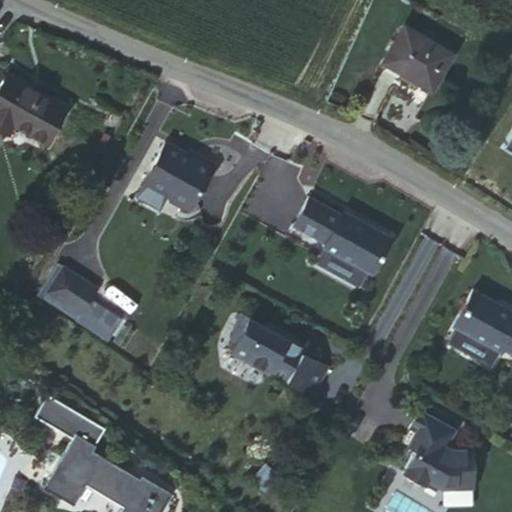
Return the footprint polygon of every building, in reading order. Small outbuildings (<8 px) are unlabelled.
[(402,23),(381,60),(431,89),(452,50),(402,23)] [(6,71),(0,80),(0,127),(7,132),(13,122),(45,140),(65,104),(6,71)] [(192,161),(161,144),(140,184),(165,197),(167,203),(179,209),(184,208),(187,210),(210,166),(193,157),(192,161)] [(368,277),(388,240),(364,228),(362,231),(306,201),(291,230),(323,247),(321,251),(368,277)] [(364,228),(340,215),(338,218),(362,231),(364,228)] [(45,292),(79,313),(94,288),(60,268),(45,292)] [(473,291),(453,327),(499,353),(502,349),(511,355),(511,317),(494,308),(497,304),(473,291)] [(310,393),(325,366),(299,352),(302,348),(285,339),(287,334),(264,322),(262,326),(238,313),(238,315),(238,316),(238,317),(238,318),(238,319),(237,319),(237,321),(237,324),(237,326),(237,330),(237,335),(237,336),(237,339),(238,339),(238,340),(238,342),(238,344),(239,344),(243,346),(237,356),(266,372),(268,368),(284,377),(283,379),(310,393)] [(304,344),(287,334),(285,339),(302,348),(304,344)] [(54,485),(51,491),(72,503),(85,482),(122,504),(116,511),(150,511),(151,511),(158,511),(171,491),(140,472),(137,476),(91,448),(106,427),(50,389),(37,409),(74,431),(47,475),(49,482),(54,485)] [(422,483),(424,480),(435,488),(466,490),(468,447),(448,446),(444,444),(451,429),(417,411),(400,442),(413,449),(401,471),(402,478),(416,485),(422,483)] [(215,424),(202,442),(262,491),(276,473),(215,424)] [(42,484),(51,491),(54,485),(49,482),(47,475),(42,484)]
